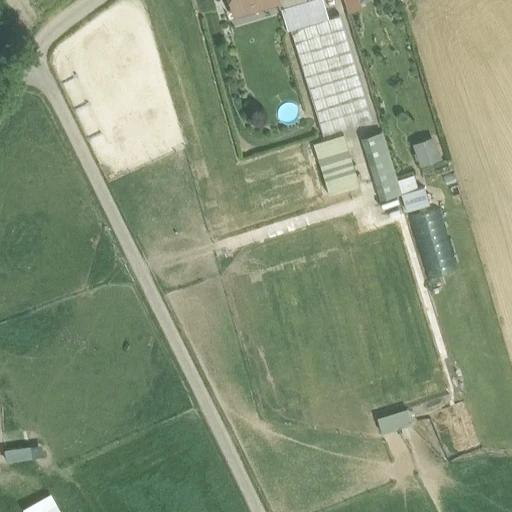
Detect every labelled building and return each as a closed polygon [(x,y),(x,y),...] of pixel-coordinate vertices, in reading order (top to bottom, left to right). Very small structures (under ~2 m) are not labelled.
[(229,0),(233,13),(275,0),(229,0)] [(358,0),(344,0),(349,14),(362,10),(358,0)] [(232,16),(234,24),(257,17),(255,9),(232,16)] [(340,14),(290,30),(322,134),(372,119),(340,14)] [(203,26),(163,37),(204,176),(243,165),(203,26)] [(312,142),(329,193),(359,183),(342,132),(312,142)] [(401,194),(381,132),(361,138),(380,200),(401,194)] [(433,134),(410,142),(418,165),(441,157),(433,134)] [(304,152),(210,181),(224,226),(318,197),(304,152)] [(439,208),(409,218),(427,278),(457,269),(439,208)] [(402,219),(366,230),(419,396),(455,386),(402,219)] [(355,220),(316,233),(377,415),(416,402),(355,220)] [(449,292),(434,297),(457,369),(471,364),(472,366),(490,360),(467,288),(450,293),(449,292)] [(376,417),(381,431),(411,421),(406,406),(376,417)] [(40,442),(28,442),(27,431),(1,432),(3,457),(41,455),(40,442)] [(23,504),(26,511),(60,511),(52,492),(23,504)]
